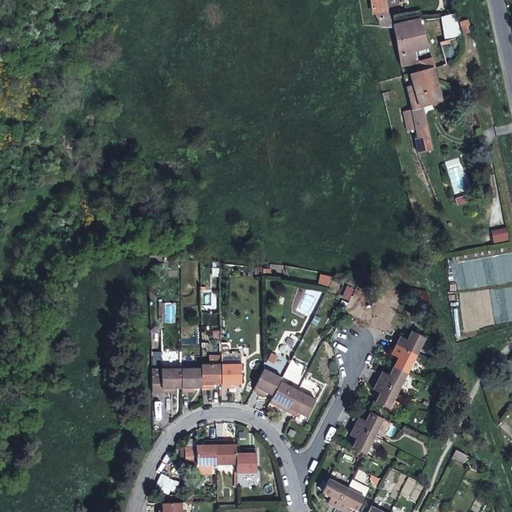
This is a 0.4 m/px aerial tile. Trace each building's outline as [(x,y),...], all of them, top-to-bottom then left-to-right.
[(375,14),(387,10),(384,0),(370,0),(372,9),(375,14)] [(392,25),(387,10),(375,14),(381,26),(392,25)] [(460,36),(454,14),(448,16),(442,17),(445,41),(450,39),(460,36)] [(429,48),(420,19),(392,25),(397,48),(400,68),(414,64),(415,64),(416,51),(429,48)] [(470,32),(467,20),(459,22),(463,34),(470,32)] [(414,64),(417,71),(431,67),(433,67),(429,59),(415,64),(414,64)] [(441,101),(431,67),(417,71),(410,74),(419,107),(422,106),(441,101)] [(419,107),(411,109),(412,113),(415,125),(415,127),(426,124),(422,106),(419,107)] [(432,149),(426,124),(415,127),(420,152),(432,149)] [(402,336),(397,345),(399,347),(416,356),(425,338),(412,331),(407,339),(402,336)] [(407,374),(416,356),(399,347),(397,345),(392,355),(398,358),(393,367),(407,374)] [(161,390),(171,391),(171,388),(174,388),(181,388),(181,376),(181,369),(180,350),(160,351),(161,368),(151,368),(151,390),(161,390)] [(221,364),(241,363),(241,353),(220,353),(221,364)] [(221,387),(231,387),(231,384),(234,384),(237,384),(241,384),(241,363),(221,364),(221,384),(221,387)] [(221,364),(201,364),(201,368),(201,387),(206,387),(211,387),(211,384),(214,384),(221,384),(221,364)] [(383,372),(378,381),(394,389),(398,391),(407,374),(393,367),(389,375),(383,372)] [(186,390),(191,390),(192,388),(195,387),(201,387),(201,368),(181,369),(181,376),(181,388),(181,390),(186,390)] [(257,392),(262,395),(264,391),(266,392),(272,396),(276,388),(280,381),(281,378),(263,369),(253,390),(257,392)] [(283,405),(289,408),(298,390),(280,381),(276,388),(272,396),(267,406),(270,408),(273,410),(276,406),(281,408),(283,405)] [(375,402),(388,410),(393,401),(398,391),(394,389),(378,381),(374,390),(380,393),(375,402)] [(291,414),(295,416),(297,412),(300,414),(306,417),(315,399),(298,390),(289,408),(287,411),(291,414)] [(402,405),(393,401),(388,410),(397,414),(402,405)] [(359,417),(354,427),(355,427),(374,437),(383,419),(370,412),(366,421),(359,417)] [(356,439),(351,447),(365,454),(374,437),(355,427),(354,427),(349,436),(356,439)] [(184,466),(196,465),(196,464),(209,464),(216,464),(216,440),(211,440),(206,440),(205,444),(203,444),(196,444),(196,445),(184,445),(184,466)] [(236,444),(229,444),(226,444),(226,440),(221,440),(216,440),(216,464),(236,464),(236,457),(236,452),(236,444)] [(243,452),(236,452),(236,457),(236,464),(236,473),(257,472),(256,460),(256,448),(246,448),(246,452),(243,452)] [(463,462),(467,455),(456,450),(452,456),(463,462)] [(209,473),(209,464),(196,464),(196,465),(196,474),(209,473)] [(332,504),(336,507),(338,502),(346,487),(328,478),(321,492),(330,496),(327,502),(332,504)] [(364,497),(346,487),(338,502),(336,507),(344,511),(346,511),(354,511),(355,510),(357,511),(364,497)] [(181,511),(181,502),(164,502),(162,502),(162,509),(162,511),(158,511),(157,511),(181,511)]
